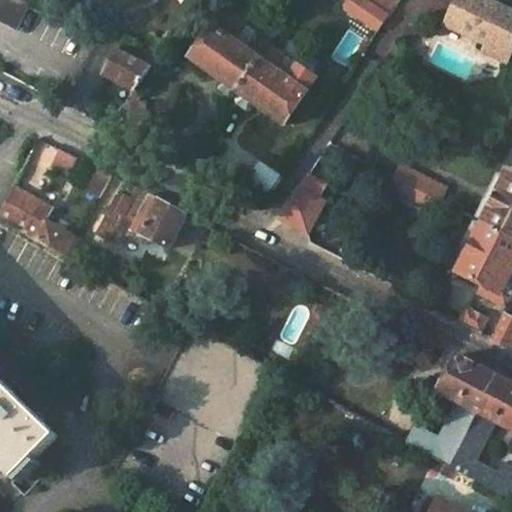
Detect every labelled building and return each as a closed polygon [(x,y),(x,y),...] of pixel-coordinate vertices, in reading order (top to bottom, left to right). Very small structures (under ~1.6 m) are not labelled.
[(0,0),(0,21),(18,31),(31,6),(22,1),(19,0),(0,0)] [(348,0),(351,2),(346,10),(351,13),(379,32),(380,32),(391,15),(390,14),(368,0),(348,0)] [(487,43),(482,50),(505,62),(511,48),(511,10),(490,0),(458,0),(455,7),(447,23),(487,43)] [(215,26),(192,60),(221,81),(219,84),(219,89),(229,96),(233,95),(236,91),(238,93),(272,45),(257,34),(258,33),(247,26),(253,17),(235,4),(218,28),(215,26)] [(298,63),(292,72),(282,65),(288,56),(272,45),(238,93),(242,95),(239,99),(239,104),(249,110),(254,109),(257,106),(288,127),(321,79),(298,63)] [(144,46),(137,59),(131,56),(119,50),(104,78),(134,94),(163,56),(144,46)] [(141,125),(121,111),(108,129),(132,142),(141,125)] [(440,202),(445,194),(400,171),(395,180),(440,202)] [(100,203),(113,179),(99,172),(86,195),(100,203)] [(309,175),(280,218),(307,232),(331,187),(309,175)] [(486,225),(511,238),(511,176),(486,225)] [(395,180),(390,189),(435,212),(440,202),(395,180)] [(128,233),(148,197),(125,185),(96,238),(119,251),(128,233)] [(0,221),(64,258),(74,238),(46,222),(52,209),(13,189),(0,212),(0,221)] [(148,197),(128,233),(146,243),(149,237),(169,248),(186,217),(148,197)] [(511,238),(486,225),(461,274),(483,285),(479,293),(506,307),(511,295),(511,238)] [(83,267),(95,243),(84,237),(71,261),(83,267)] [(132,276),(111,264),(102,281),(124,292),(132,276)] [(466,307),(458,322),(480,334),(488,319),(466,307)] [(511,350),(511,349),(511,318),(504,314),(492,340),(511,350)] [(434,346),(419,338),(414,347),(430,355),(434,346)] [(457,358),(435,397),(457,409),(440,441),(418,429),(409,447),(448,468),(496,379),(457,358)] [(511,386),(496,379),(448,468),(486,488),(495,471),(468,456),(488,418),(511,430),(511,386)] [(0,465),(15,479),(57,436),(0,380),(0,465)] [(495,471),(486,488),(511,502),(511,463),(502,459),(495,471)] [(465,511),(441,500),(434,511),(465,511)]
